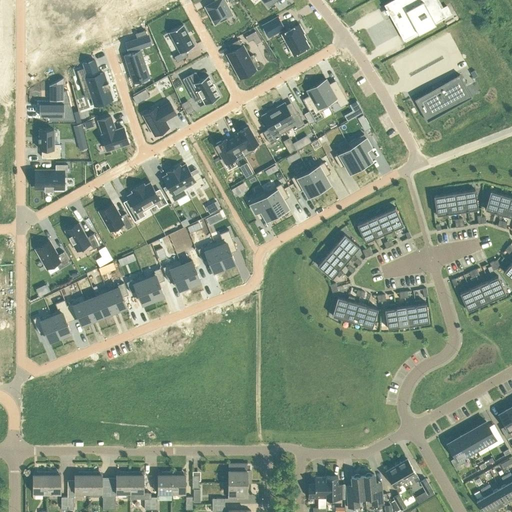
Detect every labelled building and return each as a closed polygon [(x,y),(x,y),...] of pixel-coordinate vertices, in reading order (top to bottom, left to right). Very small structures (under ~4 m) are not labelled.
[(224,0),(215,0),(205,6),(209,13),(210,13),(212,15),(211,16),(215,23),(232,14),(224,0)] [(390,0),(384,4),(403,39),(445,17),(436,0),(390,0)] [(274,33),(284,28),(277,16),(261,24),(263,28),(270,25),(274,33)] [(157,18),(149,23),(151,28),(160,24),(157,18)] [(183,24),(169,31),(180,52),(174,55),(177,61),(187,55),(184,50),(194,45),(183,24)] [(299,24),(282,33),(293,54),(308,45),(301,33),(303,32),(299,24)] [(131,53),(125,55),(132,77),(138,75),(139,76),(141,75),(141,74),(147,72),(140,50),(137,50),(136,48),(151,43),(148,34),(147,35),(145,29),(135,32),(137,38),(126,42),(129,50),(130,50),(131,53)] [(253,38),(258,36),(255,30),(245,36),(248,41),(253,38)] [(231,50),(226,53),(239,78),(256,69),(255,67),(259,65),(253,54),(249,56),(243,44),(242,45),(238,39),(228,44),(231,50)] [(89,86),(83,88),(86,97),(92,95),(95,104),(112,98),(108,88),(110,88),(110,87),(108,88),(106,82),(108,82),(108,81),(106,81),(103,72),(99,73),(95,59),(83,63),(88,77),(86,77),(89,86)] [(195,71),(182,78),(190,91),(194,100),(201,96),(205,103),(219,96),(208,74),(199,79),(195,71)] [(459,74),(415,98),(427,120),(471,96),(459,74)] [(39,102),(39,115),(50,115),(50,120),(51,120),(73,120),(69,106),(63,106),(63,90),(63,89),(63,76),(49,84),(49,99),(51,99),(51,102),(39,102)] [(326,79),(316,84),(328,105),(337,100),(340,106),(348,101),(337,82),(330,86),(326,79)] [(311,97),(304,101),(315,120),(323,115),(319,110),(328,105),(316,84),(307,90),(311,97)] [(136,93),(132,96),(136,103),(140,100),(136,93)] [(157,106),(142,114),(154,135),(169,127),(165,120),(176,113),(169,101),(158,107),(157,106)] [(285,102),(273,109),(285,130),(292,126),(294,129),(304,123),(297,111),(292,115),(285,102)] [(351,106),(353,110),(355,115),(362,111),(357,102),(351,106)] [(273,109),(262,115),(269,128),(263,131),(270,143),(280,137),(279,134),(285,130),(273,109)] [(309,121),(314,119),(309,110),(304,113),(309,121)] [(111,115),(98,119),(103,133),(102,134),(107,149),(128,142),(123,127),(115,129),(114,127),(114,126),(111,115)] [(91,119),(84,122),(86,128),(93,125),(91,119)] [(239,134),(233,137),(243,156),(253,150),(251,147),(258,143),(248,125),(238,131),(239,134)] [(42,156),(60,156),(60,143),(53,143),(53,128),(39,128),(39,148),(42,148),(42,156)] [(381,137),(384,143),(389,141),(391,146),(398,143),(393,131),(381,137)] [(363,133),(347,142),(360,165),(369,160),(369,161),(372,160),(366,149),(371,146),(363,133)] [(87,147),(84,135),(77,137),(80,149),(87,147)] [(216,143),(215,144),(229,168),(236,164),(234,161),(243,156),(233,137),(227,141),(225,138),(221,141),(220,140),(216,142),(216,143)] [(296,149),(304,144),(301,138),(293,143),(296,149)] [(349,146),(334,155),(339,164),(344,161),(345,163),(350,172),(352,171),(352,170),(360,165),(347,142),(349,146)] [(307,168),(319,189),(327,184),(328,185),(330,183),(325,175),(324,172),(329,170),(324,161),(308,170),(307,168)] [(55,163),(55,169),(35,169),(35,187),(44,187),(44,189),(53,189),(53,187),(63,187),(63,171),(67,171),(67,163),(55,163)] [(179,164),(173,168),(185,189),(186,189),(194,185),(196,188),(205,183),(198,171),(192,174),(186,163),(180,166),(179,164)] [(188,193),(186,189),(185,189),(173,168),(167,171),(168,173),(163,176),(169,187),(165,189),(172,202),(188,193)] [(307,168),(291,177),(297,188),(302,185),(303,187),(308,196),(310,194),(319,189),(307,168)] [(144,182),(138,186),(149,207),(150,207),(156,203),(158,207),(167,202),(161,190),(157,193),(150,181),(145,184),(144,182)] [(231,188),(235,195),(247,188),(243,181),(231,188)] [(264,189),(277,212),(285,208),(286,208),(288,207),(283,199),(282,196),(287,193),(281,183),(265,191),(264,189)] [(132,191),(127,194),(129,197),(134,206),(128,209),(134,221),(145,214),(143,211),(149,207),(138,186),(131,189),(132,191)] [(475,188),(464,190),(467,209),(478,208),(475,188)] [(264,189),(248,199),(255,212),(260,209),(266,219),(269,218),(268,217),(277,212),(264,189)] [(464,190),(454,192),(457,211),(467,209),(464,190)] [(490,190),(485,208),(495,211),(501,193),(490,190)] [(454,192),(444,193),(447,212),(457,211),(454,192)] [(444,193),(433,195),(436,214),(442,213),(442,217),(448,216),(444,193)] [(510,195),(501,193),(495,211),(505,214),(510,195)] [(110,230),(124,222),(127,228),(133,225),(126,212),(120,215),(113,202),(99,210),(110,230)] [(395,206),(385,210),(393,228),(403,224),(395,206)] [(384,233),(393,228),(385,210),(376,215),(384,233)] [(218,220),(223,217),(220,211),(214,213),(218,220)] [(376,215),(366,219),(374,237),(384,233),(376,215)] [(184,226),(189,223),(186,218),(181,221),(184,226)] [(366,219),(357,223),(365,241),(374,237),(366,219)] [(79,222),(65,229),(76,250),(90,242),(93,248),(100,244),(94,232),(87,236),(79,222)] [(180,237),(187,235),(185,228),(178,231),(180,237)] [(222,238),(214,241),(224,266),(235,262),(230,249),(236,246),(229,229),(219,233),(222,238)] [(352,253),(359,245),(344,233),(338,240),(352,253)] [(57,254),(49,240),(35,248),(47,268),(56,262),(59,268),(70,261),(63,250),(57,254)] [(352,253),(338,240),(331,248),(346,261),(349,258),(352,260),(356,256),(352,253)] [(214,241),(197,248),(202,260),(208,257),(213,270),(224,266),(214,241)] [(112,258),(105,246),(99,249),(106,261),(112,258)] [(324,256),(339,269),(346,261),(331,248),(324,256)] [(127,262),(124,256),(117,258),(120,265),(127,262)] [(342,271),(339,269),(324,256),(317,264),(332,277),(335,273),(338,276),(342,271)] [(179,259),(163,266),(167,278),(173,275),(178,288),(189,284),(179,259)] [(180,259),(179,259),(189,284),(200,280),(192,260),(181,264),(180,259)] [(511,264),(510,262),(503,270),(511,278),(511,264)] [(349,264),(346,267),(352,272),(355,269),(350,265),(349,264)] [(155,272),(144,276),(153,299),(164,294),(159,281),(164,279),(160,267),(154,269),(155,272)] [(497,275),(488,279),(496,297),(506,293),(497,275)] [(144,276),(133,280),(142,303),(153,299),(144,276)] [(488,279),(478,283),(486,301),(496,297),(488,279)] [(107,288),(106,288),(115,310),(126,305),(122,296),(128,293),(123,282),(117,284),(118,286),(107,291),(107,288)] [(478,283),(469,287),(477,305),(486,301),(478,283)] [(459,292),(467,310),(477,305),(469,287),(459,292)] [(106,288),(95,293),(103,314),(115,310),(106,288)] [(96,295),(85,300),(92,319),(103,314),(95,293),(96,295)] [(347,299),(342,317),(352,320),(358,302),(353,300),(354,296),(348,295),(347,299)] [(342,317),(347,299),(337,296),(332,314),(342,317)] [(58,310),(51,313),(60,336),(71,331),(65,318),(71,316),(67,304),(64,298),(55,302),(58,310)] [(415,303),(418,323),(429,321),(426,302),(420,302),(420,298),(414,299),(415,303)] [(73,302),(67,304),(71,316),(77,314),(81,323),(92,319),(85,300),(74,304),(73,302)] [(358,302),(352,320),(362,323),(367,304),(358,302)] [(395,306),(395,302),(389,303),(390,307),(384,308),(387,327),(398,326),(395,306)] [(415,303),(405,305),(408,324),(418,323),(415,303)] [(372,326),(377,307),(367,304),(362,323),(372,326)] [(398,326),(408,324),(405,305),(395,306),(398,326)] [(39,315),(33,317),(38,329),(43,327),(49,340),(60,336),(51,313),(40,317),(39,315)] [(511,413),(509,407),(499,413),(505,424),(500,427),(506,438),(511,435),(510,431),(511,430),(511,413)] [(486,421),(476,426),(485,443),(495,437),(486,421)] [(476,426),(467,431),(476,448),(485,443),(476,426)] [(457,437),(467,453),(476,448),(467,431),(457,437)] [(457,437),(447,442),(455,456),(450,459),(456,469),(461,466),(460,464),(465,461),(462,456),(467,453),(457,437)] [(407,458),(396,464),(406,481),(413,477),(415,481),(419,479),(407,458)] [(228,463),(228,482),(247,482),(247,478),(251,478),(251,469),(247,469),(247,463),(228,463)] [(385,471),(397,491),(401,489),(399,485),(406,481),(396,464),(385,471)] [(33,473),(33,492),(46,492),(46,471),(37,471),(37,473),(33,473)] [(46,471),(46,492),(60,492),(60,473),(56,473),(56,471),(46,471)] [(74,473),(74,492),(88,492),(88,471),(78,471),(78,473),(74,473)] [(88,471),(88,492),(102,492),(102,473),(98,473),(98,471),(88,471)] [(116,492),(130,492),(130,471),(120,471),(120,473),(116,473),(116,492)] [(130,492),(143,492),(143,473),(139,473),(139,471),(130,471),(130,492)] [(158,473),(158,492),(171,492),(171,471),(162,471),(162,473),(158,473)] [(171,471),(171,492),(185,492),(185,473),(181,473),(181,471),(171,471)] [(362,474),(365,497),(371,496),(371,504),(383,503),(382,490),(376,490),(374,473),(371,474),(370,472),(367,473),(365,474),(362,474)] [(346,493),(348,506),(359,505),(358,497),(365,497),(362,474),(360,475),(358,473),(355,474),(354,475),(351,476),(352,492),(346,493)] [(507,501),(508,501),(510,500),(511,498),(511,485),(505,474),(501,476),(505,483),(499,487),(507,501)] [(326,498),(326,475),(326,476),(315,476),(315,483),(309,483),(309,497),(326,497),(326,498)] [(327,498),(329,500),(334,500),(336,498),(344,498),(344,483),(337,483),(337,475),(326,475),(326,498),(327,498)] [(420,481),(427,493),(432,490),(425,478),(420,481)] [(228,482),(228,498),(247,498),(247,482),(228,482)] [(504,503),(506,502),(507,501),(499,487),(493,490),(489,483),(484,485),(497,507),(504,503)] [(480,488),(484,495),(476,500),(483,511),(488,511),(497,507),(484,485),(480,488)] [(393,496),(400,508),(405,505),(398,493),(393,496)]
